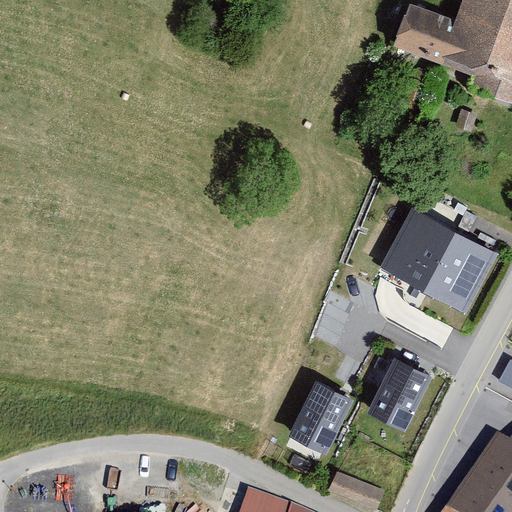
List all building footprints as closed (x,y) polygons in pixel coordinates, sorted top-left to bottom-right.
[(511,0),(469,0),(456,31),(412,13),(400,54),(475,81),(471,94),(511,105),(511,0)] [(413,209),(381,269),(466,314),(498,254),(413,209)] [(511,359),(499,381),(511,388),(511,359)] [(367,415),(405,433),(432,378),(394,360),(367,415)] [(288,436),(326,455),(354,401),(316,381),(288,436)] [(511,511),(511,442),(509,440),(496,431),(441,511),(511,511)] [(377,511),(385,495),(336,475),(328,496),(365,511),(377,511)] [(309,511),(249,487),(240,511),(309,511)]
